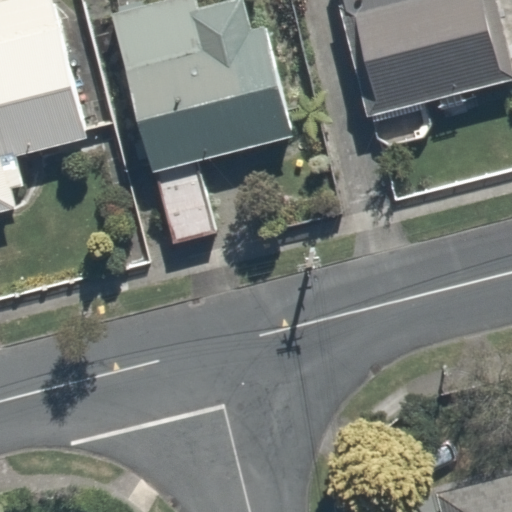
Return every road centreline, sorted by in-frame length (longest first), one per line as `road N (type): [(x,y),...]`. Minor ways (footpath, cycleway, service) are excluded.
road 1 (residential): [(209,348),(511,274)]
road 2 (residential): [(0,402),(209,348)]
road 3 (residential): [(209,348),(251,511)]
